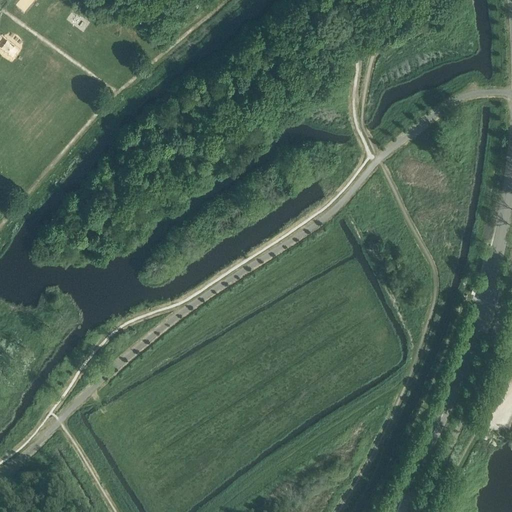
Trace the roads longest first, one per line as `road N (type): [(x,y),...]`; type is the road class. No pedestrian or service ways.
road 1 (unknown): [(339,511),(421,345),(436,284),(366,139),(366,81),(377,51),(464,0)]
road 2 (unclassified): [(409,484),(492,275),(511,176)]
